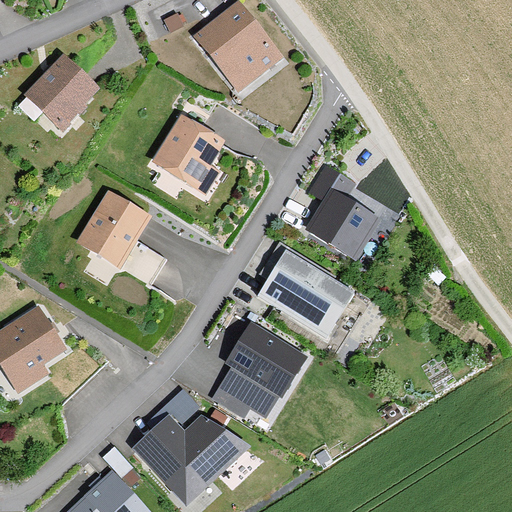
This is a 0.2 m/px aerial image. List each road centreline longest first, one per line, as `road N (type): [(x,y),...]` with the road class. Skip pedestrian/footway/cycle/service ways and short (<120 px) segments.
road 1 (residential): [(0,500),(19,496),(184,349),(349,83)]
road 2 (track): [(511,333),(349,83)]
road 3 (residential): [(113,0),(0,51)]
